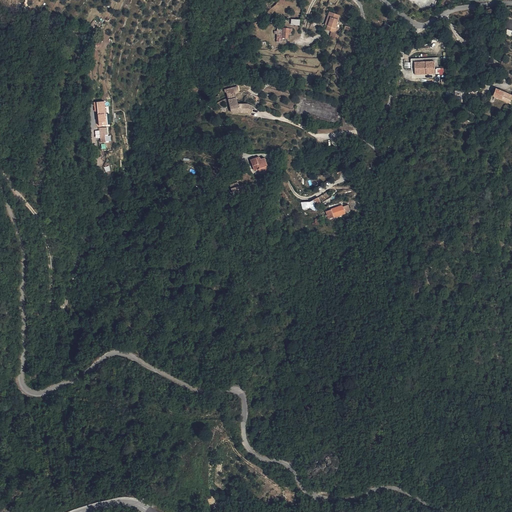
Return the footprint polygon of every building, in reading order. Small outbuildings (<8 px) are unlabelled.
[(322,22),(325,22),(330,23),(333,8),(325,7),(322,22)] [(335,28),(331,28),(328,27),(326,40),(333,41),(335,28)] [(410,56),(430,55),(430,61),(434,61),(433,51),(406,52),(406,62),(410,62),(410,56)] [(430,61),(430,55),(410,56),(410,62),(410,74),(430,73),(430,61)] [(511,90),(506,89),(497,86),(495,93),(508,97),(511,97),(511,90)] [(232,92),(232,87),(221,87),(221,90),(224,90),(224,104),(232,104),(232,92)] [(99,126),(107,125),(105,101),(93,102),(94,111),(97,111),(99,126)] [(100,142),(111,142),(111,135),(107,135),(107,127),(99,127),(99,131),(95,131),(95,138),(100,138),(100,142)] [(253,147),(253,145),(247,145),(248,157),(252,156),(253,161),(261,160),(261,154),(262,154),(261,146),(253,147)] [(238,179),(231,182),(235,190),(242,187),(238,179)] [(302,199),(306,206),(309,204),(313,202),(308,195),(302,199)] [(344,205),(340,199),(335,202),(338,208),(344,205)] [(323,216),(338,208),(335,202),(334,200),(319,208),(323,216)]
